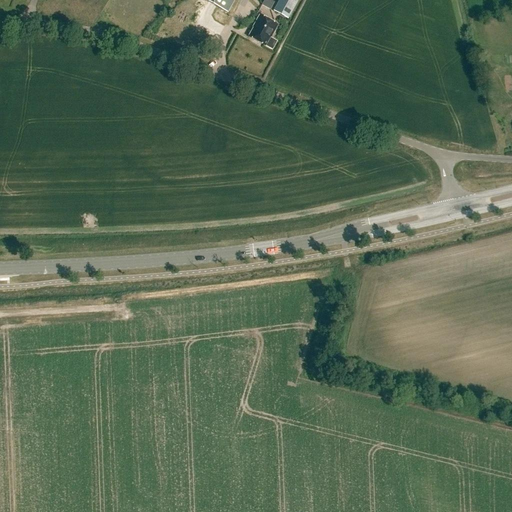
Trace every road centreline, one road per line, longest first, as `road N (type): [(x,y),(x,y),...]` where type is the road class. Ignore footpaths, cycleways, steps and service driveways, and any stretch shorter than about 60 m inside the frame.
road 1 (primary): [(0,269),(261,250),(461,208)]
road 2 (unclassified): [(438,156),(119,40),(0,24)]
